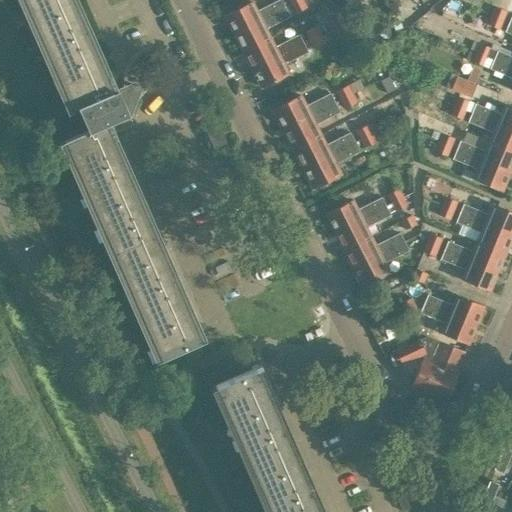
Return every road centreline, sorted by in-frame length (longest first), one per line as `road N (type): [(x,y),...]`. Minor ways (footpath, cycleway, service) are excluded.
road 1 (residential): [(412,447),(181,0)]
road 2 (tertiary): [(154,511),(0,207)]
road 3 (tertiary): [(0,341),(81,511)]
